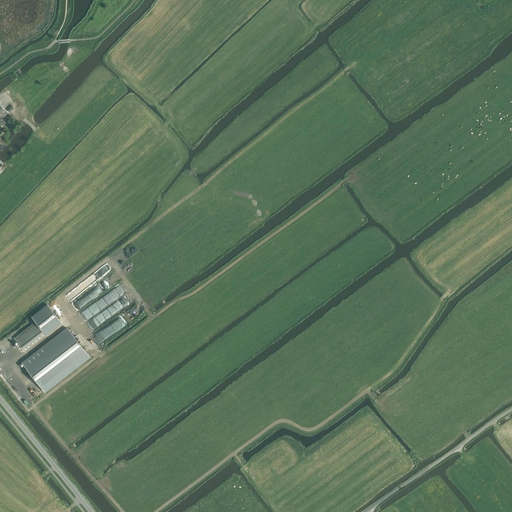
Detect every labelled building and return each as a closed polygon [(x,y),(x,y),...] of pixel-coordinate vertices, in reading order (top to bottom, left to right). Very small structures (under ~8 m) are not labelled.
[(0,121),(8,112),(0,104),(0,121)] [(0,146),(3,148),(8,142),(5,139),(0,145),(0,146)] [(74,290),(69,294),(74,299),(78,295),(74,290)] [(61,322),(47,304),(31,316),(35,321),(45,334),(61,322)] [(25,351),(46,335),(45,334),(35,321),(14,338),(25,351)] [(89,357),(89,356),(76,339),(78,337),(76,336),(74,337),(67,328),(23,363),(44,391),(45,391),(89,357)] [(92,337),(99,347),(104,342),(97,333),(92,337)]
